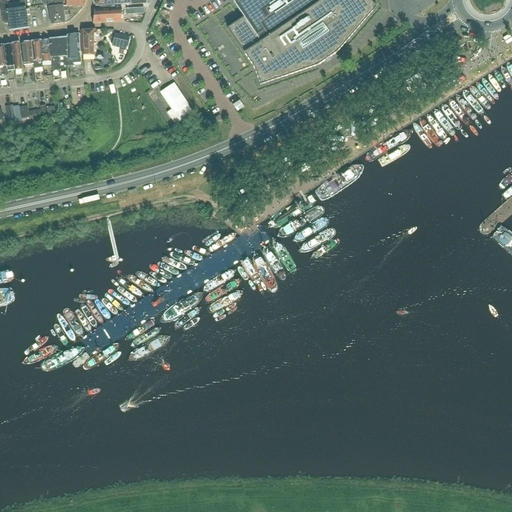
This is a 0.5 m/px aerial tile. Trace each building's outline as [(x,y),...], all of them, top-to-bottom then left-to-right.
[(9,11),(5,0),(0,0),(0,8),(4,25),(9,24),(10,32),(28,29),(23,0),(20,0),(22,9),(9,11)] [(48,0),(48,2),(48,4),(49,11),(62,9),(62,7),(63,7),(61,0),(48,0)] [(99,10),(114,9),(114,6),(130,4),(131,6),(146,4),(145,0),(96,0),(95,7),(100,7),(99,10)] [(235,0),(232,2),(243,18),(227,30),(249,62),(252,68),(255,73),(260,87),(317,67),(337,54),(376,8),(368,0),(367,0),(235,0)] [(64,12),(63,7),(62,7),(62,9),(49,11),(51,25),(65,23),(64,12)] [(125,15),(125,9),(114,9),(99,10),(93,11),(92,24),(121,22),(121,18),(121,15),(125,15)] [(82,56),(95,56),(95,31),(80,32),(82,56)] [(126,50),(128,37),(115,34),(112,47),(126,50)] [(67,38),(67,67),(73,67),(73,64),(80,64),(80,59),(79,36),(67,36),(67,38)] [(207,42),(215,58),(226,52),(218,36),(207,42)] [(57,39),(58,57),(59,70),(63,69),(63,68),(67,67),(67,38),(57,39)] [(59,70),(58,57),(57,39),(49,40),(50,60),(51,66),(51,70),(59,70)] [(33,64),(33,70),(39,69),(42,69),(42,67),(41,60),(40,40),(30,42),(33,64)] [(41,60),(42,67),(43,67),(51,66),(50,60),(49,40),(40,40),(41,60)] [(33,64),(30,42),(24,43),(21,43),(24,65),(33,64)] [(11,44),(13,66),(14,70),(22,70),(20,55),(19,43),(11,44)] [(6,68),(8,76),(14,75),(14,70),(13,66),(11,44),(3,45),(6,67),(6,68)] [(174,84),(161,93),(172,110),(166,113),(175,126),(194,113),(174,84)] [(244,103),(251,99),(248,95),(241,99),(244,103)]
